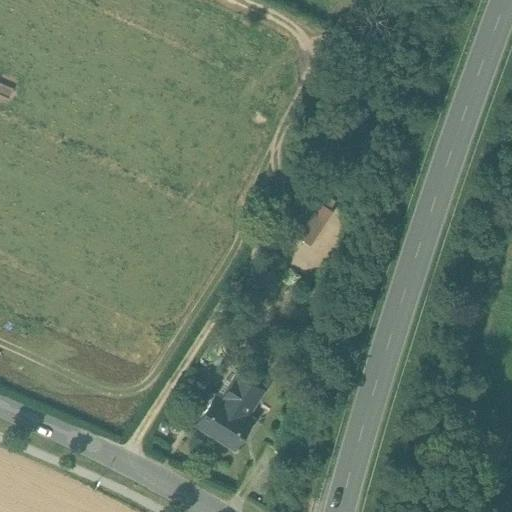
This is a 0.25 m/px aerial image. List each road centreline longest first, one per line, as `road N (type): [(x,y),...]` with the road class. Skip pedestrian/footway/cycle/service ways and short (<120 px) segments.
road 1 (track): [(123,465),(287,197),(277,158),(310,65),(299,30),(239,0)]
road 2 (primary): [(502,0),(393,300),(338,511)]
road 3 (tertiary): [(0,404),(210,511)]
